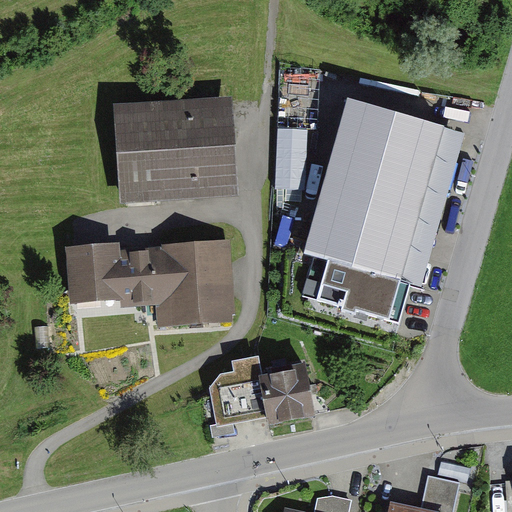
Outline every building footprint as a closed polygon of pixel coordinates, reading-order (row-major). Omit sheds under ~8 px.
[(236,96),(114,102),(119,200),(241,194),(236,96)] [(453,126),(353,96),(307,248),(329,255),(407,278),(453,126)] [(237,326),(232,236),(157,241),(158,251),(118,253),(118,245),(63,249),(66,309),(152,303),(154,331),(237,326)] [(407,278),(329,255),(316,300),(393,324),(407,278)] [(258,370),(262,370),(259,354),(232,358),(234,369),(221,371),(210,386),(217,427),(268,417),(258,370)] [(316,416),(305,361),(262,370),(258,370),(268,417),(269,425),(316,416)] [(441,475),(468,480),(470,467),(443,463),(441,475)] [(422,509),(391,502),(388,511),(452,511),(459,483),(430,476),(422,509)] [(315,511),(311,511),(285,506),(283,511),(349,511),(352,500),(333,496),(318,498),(315,511)]
